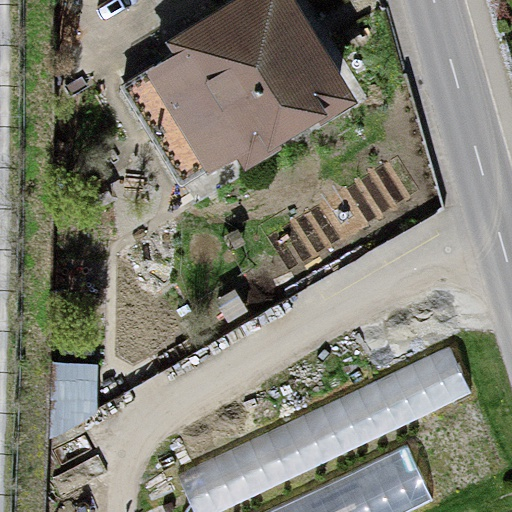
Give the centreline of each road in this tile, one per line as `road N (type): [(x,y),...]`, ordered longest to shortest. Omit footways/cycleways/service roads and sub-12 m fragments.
road 1 (track): [(500,243),(279,343),(152,426),(123,479),(120,511)]
road 2 (tertiary): [(433,0),(511,282)]
